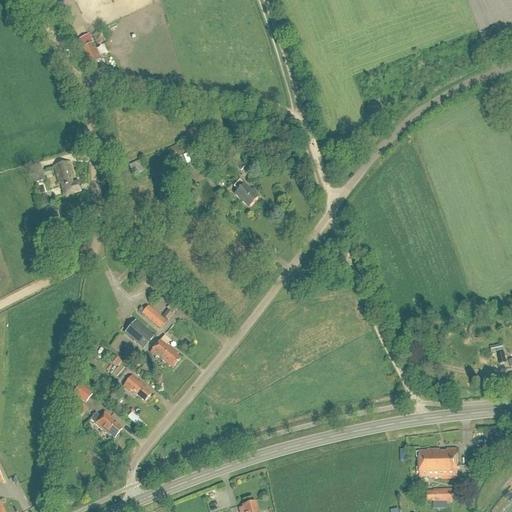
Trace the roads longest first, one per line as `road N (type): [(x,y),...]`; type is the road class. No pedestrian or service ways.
road 1 (unclassified): [(136,502),(135,459),(375,154),(423,111),(511,64)]
road 2 (tertiary): [(136,502),(271,453),(422,419)]
road 3 (track): [(89,82),(94,248),(82,264),(0,305)]
road 4 (track): [(303,121),(256,103),(89,82)]
road 5 (track): [(332,209),(374,323),(419,404)]
road 6 (track): [(303,121),(264,0)]
